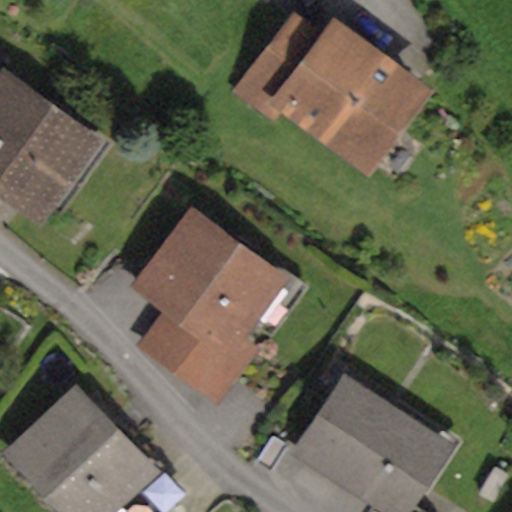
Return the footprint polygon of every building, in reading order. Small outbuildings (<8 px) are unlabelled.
[(332,47),(296,22),(239,103),(282,134),(294,117),(393,186),(458,94),(352,19),(332,47)] [(26,69),(0,101),(0,182),(52,224),(118,141),(26,69)] [(174,316),(147,348),(226,413),(273,357),(258,345),(305,288),(208,208),(141,289),(174,316)] [(433,511),(470,455),(351,380),(301,460),(383,511),(433,511)] [(91,390),(18,457),(69,511),(140,511),(175,480),(91,390)]
